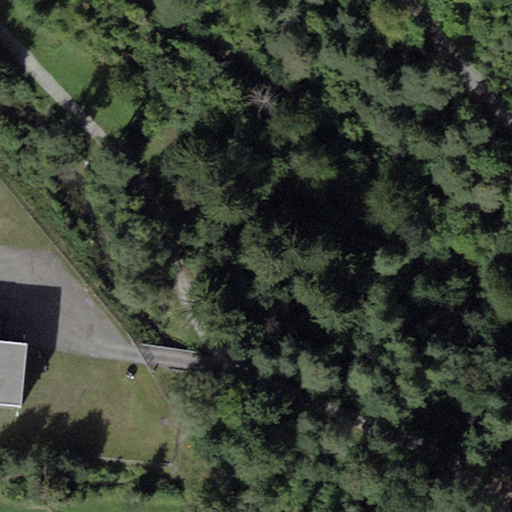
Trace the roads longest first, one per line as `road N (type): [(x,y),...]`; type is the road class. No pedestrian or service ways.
road 1 (track): [(144,0),(367,168),(511,310)]
road 2 (track): [(207,368),(174,240),(94,133),(0,31)]
road 3 (unclassified): [(407,0),(511,131)]
